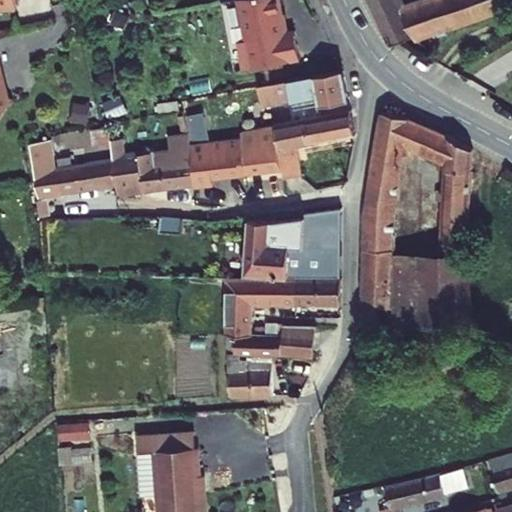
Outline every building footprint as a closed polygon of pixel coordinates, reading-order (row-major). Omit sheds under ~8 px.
[(0,0),(0,10),(17,10),(16,0),(0,0)] [(239,42),(244,69),(301,58),(296,30),(286,32),(280,0),(238,0),(247,40),(239,42)] [(417,38),(507,7),(504,0),(422,0),(403,6),(400,0),(370,0),(391,44),(415,35),(417,38)] [(130,16),(116,10),(111,23),(125,28),(130,16)] [(0,75),(2,75),(0,67),(0,111),(6,110),(13,98),(1,91),(0,86),(0,75)] [(350,99),(344,69),(259,86),(262,103),(277,100),(277,104),(307,98),(319,96),(321,104),(350,99)] [(308,106),(321,104),(319,96),(307,98),(308,106)] [(125,113),(117,97),(104,103),(111,119),(125,113)] [(87,124),(90,104),(75,102),(72,121),(87,124)] [(283,170),(284,178),(302,176),(298,145),(357,134),(352,109),(275,124),(276,126),(279,149),(283,170)] [(397,199),(405,144),(409,119),(382,113),(365,212),(362,302),(392,303),(394,253),(397,199)] [(189,133),(185,115),(178,117),(183,134),(189,133)] [(207,132),(204,118),(190,121),(193,135),(207,132)] [(446,162),(447,135),(409,119),(405,144),(446,162)] [(89,129),(92,152),(111,149),(109,126),(89,129)] [(247,175),(283,170),(279,149),(276,126),(242,131),(243,137),(244,145),(247,175)] [(118,194),(195,183),(192,143),(189,133),(183,134),(169,136),(171,148),(125,156),(123,138),(112,139),(114,159),(117,183),(118,194)] [(442,253),(442,254),(467,255),(467,253),(473,149),(448,135),(447,135),(446,162),(442,253)] [(244,145),(243,137),(192,143),(195,183),(195,188),(214,185),(213,179),(247,175),(244,145)] [(40,196),(117,183),(114,159),(56,168),(51,140),(32,144),(40,196)] [(50,215),(47,199),(38,200),(40,217),(50,215)] [(342,277),(342,208),(306,213),(305,246),(292,245),(292,243),(273,242),(274,220),(251,219),(247,274),(291,277),(342,277)] [(180,232),(181,219),(163,218),(163,230),(180,232)] [(245,266),(244,243),(227,243),(227,266),(245,266)] [(392,303),(362,302),(361,325),(474,327),(473,253),(467,253),(467,255),(442,254),(442,253),(394,253),(392,303)] [(252,303),(252,279),(228,279),(227,334),(252,334),(252,316),(252,303)] [(296,279),(252,279),(252,303),(296,303),(296,279)] [(296,303),(342,303),(342,279),(296,279),(296,303)] [(280,324),(267,323),(266,334),(280,335),(280,324)] [(314,357),(317,325),(312,324),(312,338),(296,336),(297,324),(280,324),(280,335),(283,335),(281,355),(314,357)] [(312,338),(312,324),(297,324),(296,336),(312,338)] [(252,334),(227,334),(228,355),(241,355),(241,353),(281,356),(281,355),(283,335),(280,335),(266,334),(252,334)] [(228,355),(230,395),(274,394),(273,363),(253,363),(253,367),(241,367),(241,355),(228,355)] [(63,439),(90,438),(89,423),(62,425),(63,439)] [(160,511),(204,511),(202,475),(198,475),(195,431),(139,435),(143,496),(159,495),(160,511)] [(60,465),(74,463),(73,446),(59,447),(60,465)] [(497,492),(511,487),(511,452),(487,460),(497,492)] [(401,511),(400,506),(446,495),(445,491),(469,485),(465,468),(442,475),(441,472),(426,476),(427,478),(387,487),(391,508),(381,510),(381,511),(401,511)] [(338,511),(349,511),(352,503),(342,501),(338,511)]
